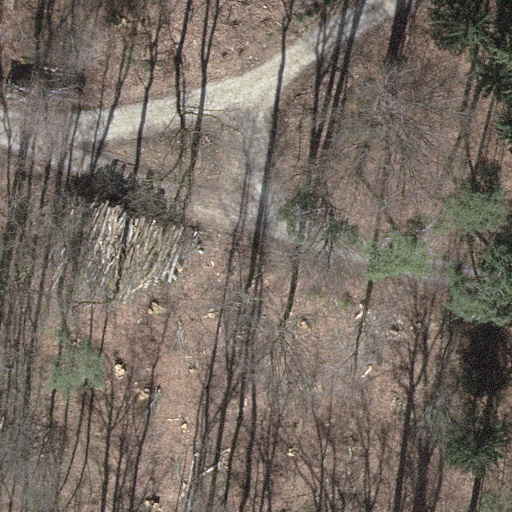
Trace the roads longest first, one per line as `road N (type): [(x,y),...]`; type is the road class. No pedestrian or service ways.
road 1 (track): [(370,0),(264,62),(245,152),(270,220),(511,290)]
road 2 (track): [(0,145),(53,175),(270,220)]
